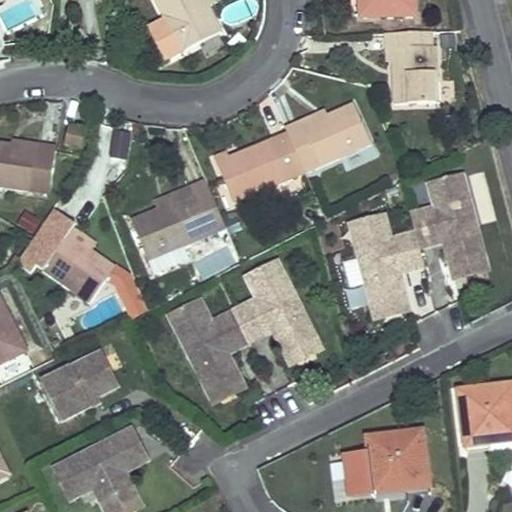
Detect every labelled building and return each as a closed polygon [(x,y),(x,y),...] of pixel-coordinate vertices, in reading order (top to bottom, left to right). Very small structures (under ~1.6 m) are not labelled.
[(146,0),(158,23),(176,57),(214,36),(202,11),(210,6),(207,0),(146,0)] [(361,0),(362,19),(410,16),(409,0),(361,0)] [(160,65),(176,57),(158,23),(143,31),(160,65)] [(390,76),(391,107),(435,106),(432,34),(382,36),(383,50),(404,49),(405,75),(390,76)] [(404,49),(383,50),(384,76),(390,76),(405,75),(404,49)] [(305,144),(301,134),(296,125),(281,132),(283,135),(302,176),(367,145),(349,105),(321,119),(328,133),(305,144)] [(321,119),(319,114),(296,125),(301,134),(305,144),(328,133),(321,119)] [(82,147),(86,128),(68,125),(65,144),(82,147)] [(302,176),(283,135),(226,162),(223,155),(210,162),(232,208),(302,176)] [(110,159),(126,160),(128,142),(111,141),(110,159)] [(0,195),(43,202),(47,177),(51,153),(0,144),(0,195)] [(437,206),(412,213),(417,232),(419,238),(444,231),(446,238),(455,270),(457,278),(490,270),(463,173),(430,181),(437,206)] [(197,208),(211,235),(223,230),(203,183),(152,205),(155,211),(156,213),(180,201),(186,213),(197,208)] [(186,213),(180,201),(156,213),(155,211),(128,224),(148,266),(211,235),(197,208),(186,213)] [(387,213),(354,223),(377,309),(410,300),(402,270),(400,263),(424,256),(420,244),(419,238),(417,232),(393,238),(387,213)] [(88,252),(89,250),(92,245),(61,224),(48,243),(58,250),(65,239),(87,254),(88,252)] [(444,231),(419,238),(420,244),(446,238),(444,231)] [(88,252),(87,254),(65,239),(58,250),(42,274),(88,305),(113,267),(89,250),(88,252)] [(226,246),(200,257),(208,278),(234,268),(226,246)] [(400,263),(402,270),(426,264),(424,256),(400,263)] [(262,297),(237,310),(250,335),(275,322),(279,330),(293,356),(322,340),(280,260),(250,275),(262,297)] [(204,299),(174,316),(215,397),(246,380),(233,354),(228,346),(250,335),(237,310),(215,321),(204,299)] [(410,300),(377,309),(379,319),(413,309),(410,300)] [(0,363),(20,354),(0,313),(0,363)] [(275,322),(250,335),(255,344),(279,330),(275,322)] [(250,335),(228,346),(233,354),(255,344),(250,335)] [(322,340),(293,356),(297,364),(327,348),(322,340)] [(105,351),(44,382),(64,422),(93,407),(90,401),(123,385),(105,351)] [(246,380),(215,397),(220,406),(250,389),(246,380)] [(492,444),(511,441),(511,382),(456,390),(464,442),(491,438),(492,444)] [(134,430),(57,469),(73,500),(95,488),(107,511),(118,511),(140,501),(126,474),(122,468),(147,455),(134,430)] [(403,492),(427,489),(420,432),(364,439),(371,491),(403,487),(403,492)] [(491,438),(464,442),(465,448),(492,444),(491,438)] [(511,441),(492,444),(492,451),(511,448),(511,441)] [(147,455),(122,468),(126,474),(150,461),(147,455)] [(403,487),(371,491),(372,496),(403,492),(403,487)] [(404,499),(428,496),(427,489),(403,492),(404,499)] [(140,501),(118,511),(140,511),(144,510),(140,501)]
